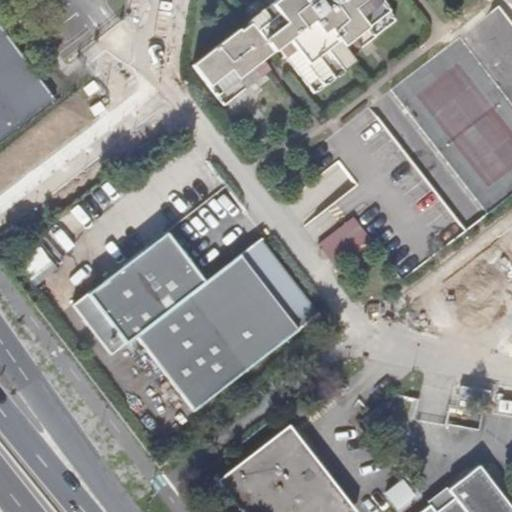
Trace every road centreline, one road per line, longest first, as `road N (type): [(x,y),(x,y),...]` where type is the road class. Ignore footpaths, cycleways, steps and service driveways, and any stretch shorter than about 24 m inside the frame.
road 1 (unclassified): [(511,365),(396,348),(368,332),(153,58),(163,8)]
road 2 (primary): [(114,511),(0,346)]
road 3 (primary): [(89,511),(0,404)]
